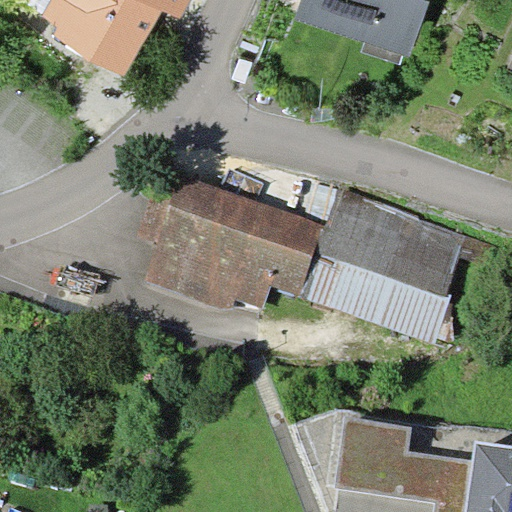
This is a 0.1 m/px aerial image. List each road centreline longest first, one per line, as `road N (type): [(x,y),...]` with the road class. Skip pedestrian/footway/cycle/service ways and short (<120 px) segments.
road 1 (residential): [(182,112),(511,204)]
road 2 (residential): [(0,222),(66,198),(182,112)]
road 3 (residential): [(182,112),(232,0)]
